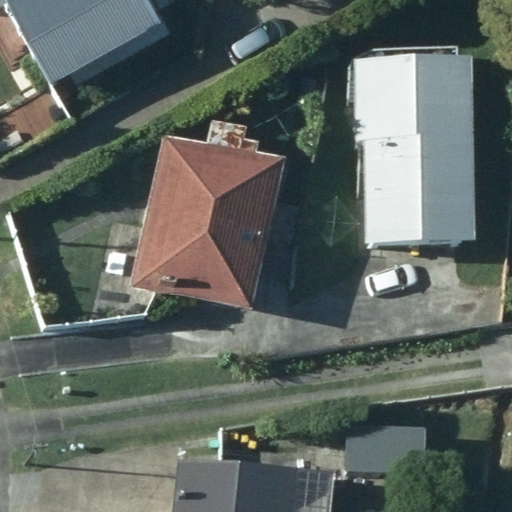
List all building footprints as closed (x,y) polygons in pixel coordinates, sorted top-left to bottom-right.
[(164,48),(137,0),(0,0),(0,25),(7,21),(54,108),(164,48)] [(242,0),(202,0),(206,11),(242,0)] [(299,0),(258,0),(261,11),(299,0)] [(481,268),(476,83),(357,82),(359,165),(369,165),(371,272),(481,268)] [(130,301),(253,329),(290,170),(246,160),(249,145),(214,137),(209,160),(165,150),(130,301)] [(351,427),(347,473),(427,479),(430,433),(351,427)] [(324,511),(327,478),(180,465),(175,511),(324,511)]
